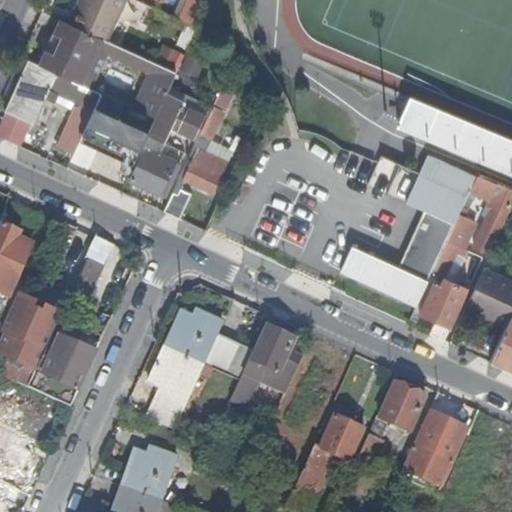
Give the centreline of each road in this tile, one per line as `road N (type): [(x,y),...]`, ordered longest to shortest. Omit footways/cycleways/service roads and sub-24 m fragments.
road 1 (residential): [(168,240),(511,397)]
road 2 (residential): [(168,240),(41,511)]
road 3 (residential): [(0,163),(168,240)]
